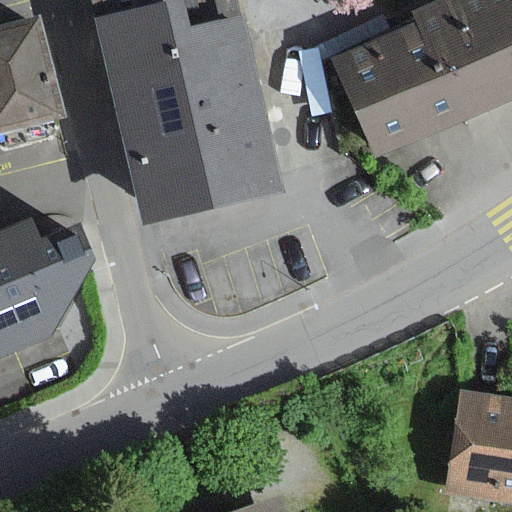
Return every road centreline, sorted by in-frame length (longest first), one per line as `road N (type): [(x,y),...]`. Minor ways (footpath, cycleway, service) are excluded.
road 1 (residential): [(58,0),(162,390)]
road 2 (residential): [(511,232),(162,390)]
road 3 (residential): [(162,390),(0,459)]
